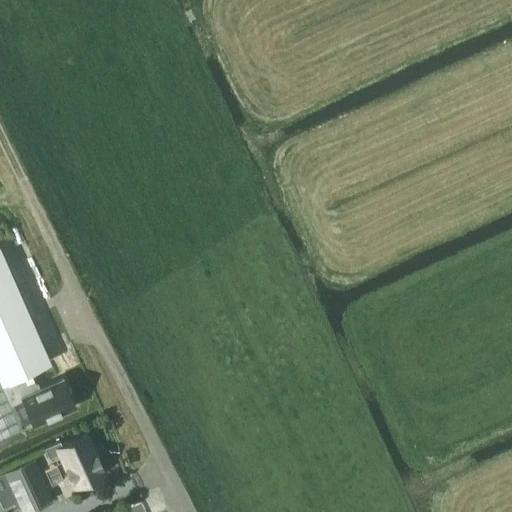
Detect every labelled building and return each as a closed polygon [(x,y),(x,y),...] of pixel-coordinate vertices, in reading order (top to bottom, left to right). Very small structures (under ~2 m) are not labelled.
[(0,379),(1,382),(28,370),(49,360),(0,248),(0,379)] [(10,402),(23,397),(34,423),(75,405),(62,378),(37,389),(28,370),(1,382),(10,402)] [(10,402),(1,382),(0,379),(0,437),(20,429),(22,429),(10,402)] [(49,457),(60,452),(75,484),(104,471),(87,433),(62,444),(60,439),(44,446),(49,457)] [(5,472),(0,474),(0,498),(3,505),(17,499),(23,511),(26,511),(53,500),(33,458),(4,471),(5,472)]
